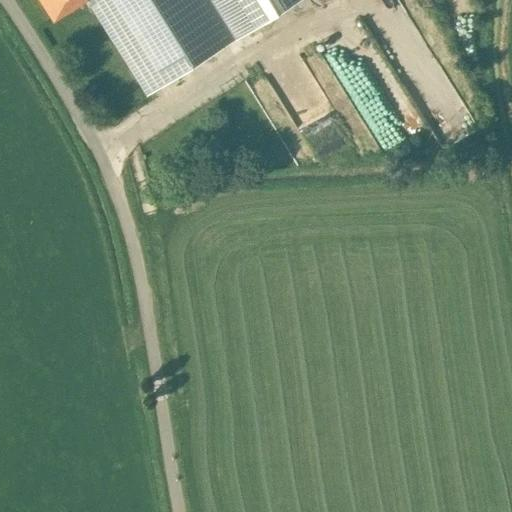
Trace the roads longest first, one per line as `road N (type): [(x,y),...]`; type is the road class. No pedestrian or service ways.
road 1 (unclassified): [(179,511),(138,261),(119,199),(4,0)]
road 2 (track): [(101,160),(332,0)]
